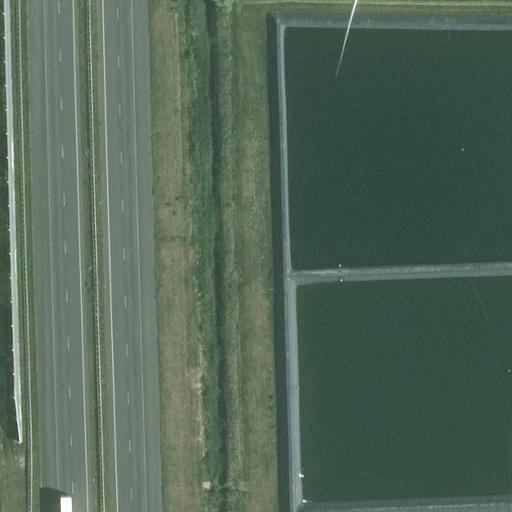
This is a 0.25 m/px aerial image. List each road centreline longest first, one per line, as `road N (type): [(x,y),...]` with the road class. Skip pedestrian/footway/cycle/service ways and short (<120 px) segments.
road 1 (motorway): [(57,0),(70,511)]
road 2 (motorway): [(130,511),(117,0)]
